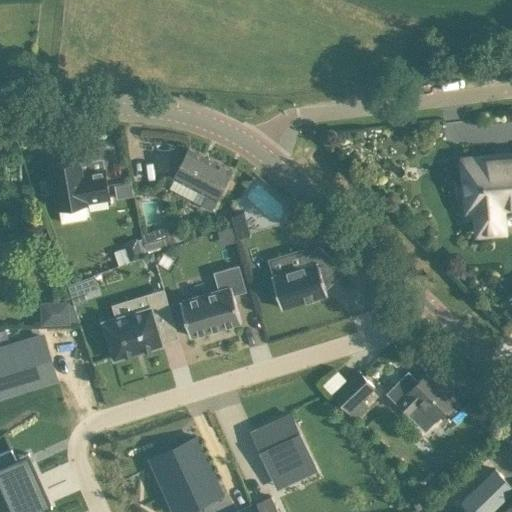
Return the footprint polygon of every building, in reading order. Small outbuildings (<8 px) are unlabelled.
[(233,169),(188,147),(173,176),(207,193),(202,204),(212,209),(233,169)] [(511,160),(497,162),(496,154),(463,157),(467,209),(475,209),(478,232),(504,230),(501,206),(511,205),(511,160)] [(52,163),(59,206),(86,202),(86,200),(110,196),(105,168),(81,172),(79,158),(52,163)] [(116,185),(118,196),(132,194),(130,182),(116,185)] [(251,233),(245,210),(231,214),(237,237),(251,233)] [(142,234),(147,250),(176,240),(171,224),(142,234)] [(124,241),(126,246),(131,260),(144,255),(138,238),(137,236),(124,241)] [(345,272),(319,242),(318,243),(320,245),(305,258),(307,264),(272,274),(274,283),(271,284),(276,299),(279,298),(282,307),(328,293),(326,287),(343,271),(345,272)] [(246,289),(245,288),(238,264),(215,271),(220,289),(180,300),(190,335),(241,320),(234,293),(246,289)] [(85,291),(81,279),(68,283),(75,303),(87,299),(85,291)] [(146,293),(150,306),(103,320),(114,358),(163,343),(158,329),(175,324),(164,287),(146,293)] [(55,323),(70,322),(69,300),(59,300),(55,305),(55,323)] [(0,374),(0,375),(5,394),(58,381),(53,362),(63,359),(58,336),(0,350),(0,374)] [(359,369),(343,384),(337,377),(326,387),(333,394),(349,411),(375,386),(359,369)] [(418,404),(426,413),(429,410),(436,417),(455,398),(428,370),(398,401),(410,412),(418,404)] [(324,401),(306,419),(357,472),(376,454),(324,401)] [(308,471),(290,413),(252,425),(269,483),(308,471)] [(169,458),(155,464),(176,511),(200,502),(195,491),(217,481),(198,440),(167,455),(169,458)] [(22,511),(24,511),(26,511),(49,502),(33,465),(21,469),(17,460),(11,448),(0,452),(0,511),(22,511)] [(476,511),(495,511),(511,495),(511,479),(499,466),(465,500),(476,511)] [(275,511),(268,496),(253,503),(257,511),(275,511)]
